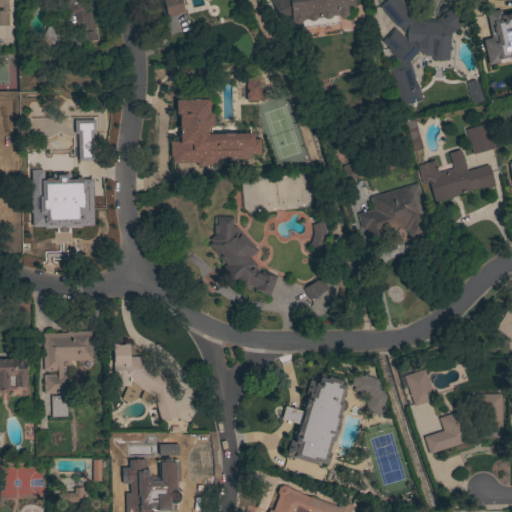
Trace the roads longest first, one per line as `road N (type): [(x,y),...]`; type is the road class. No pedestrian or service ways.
road 1 (residential): [(0,268),(131,292),(253,338),(376,340)]
road 2 (residential): [(168,305),(139,262),(123,199),(133,68),(125,0)]
road 3 (residential): [(168,305),(211,358),(222,457),(217,511)]
road 4 (residential): [(376,340),(427,327),(511,258)]
road 5 (residential): [(285,340),(237,376),(222,423),(222,457)]
